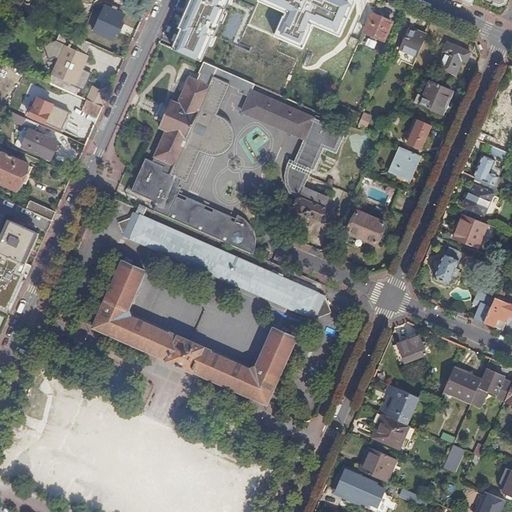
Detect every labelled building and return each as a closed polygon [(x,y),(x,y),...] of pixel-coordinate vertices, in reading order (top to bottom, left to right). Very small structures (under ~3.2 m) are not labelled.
[(314,27),(341,38),(357,1),(355,0),(190,0),(170,46),(203,61),(230,0),(252,0),(283,13),(273,37),(304,51),(314,27)] [(11,9),(4,7),(0,16),(6,20),(11,9)] [(125,16),(106,7),(95,33),(114,41),(117,33),(120,35),(124,24),(122,23),(125,16)] [(370,17),(364,31),(384,39),(392,21),(372,12),(370,17)] [(417,56),(427,32),(415,27),(413,31),(409,29),(400,48),(417,56)] [(84,61),(91,44),(62,31),(58,42),(46,47),(51,59),(56,57),(60,59),(63,65),(61,69),(55,71),(50,83),(77,95),(81,88),(84,89),(91,73),(82,69),(85,64),(84,61)] [(439,67),(457,75),(464,60),(467,62),(471,53),(449,43),(445,51),(446,53),(439,67)] [(155,178),(181,189),(182,187),(179,186),(182,179),(188,182),(204,146),(210,149),(215,150),(218,150),(223,148),(227,145),(229,141),(230,138),(230,134),(229,130),(227,126),(224,123),(216,119),(231,84),(241,88),(241,91),(250,95),(244,112),(306,138),(307,136),(314,138),(321,119),(253,90),(256,84),(224,70),(220,68),(205,62),(201,72),(202,73),(199,80),(191,77),(179,103),(172,100),(160,127),(167,130),(156,157),(157,157),(155,162),(147,158),(141,171),(155,178)] [(448,104),(454,91),(432,81),(421,105),(443,115),(444,113),(446,112),(449,107),(448,104)] [(46,97),(40,94),(30,117),(46,124),(54,106),(48,103),(50,100),(46,98),(46,97)] [(511,100),(505,97),(502,103),(511,107),(511,100)] [(99,118),(104,107),(88,100),(83,111),(99,118)] [(345,122),(354,127),(360,112),(351,108),(345,122)] [(39,125),(10,112),(7,119),(36,132),(39,125)] [(420,120),(416,119),(408,136),(412,137),(420,120)] [(422,150),(433,126),(420,120),(412,137),(409,144),(422,150)] [(60,143),(32,131),(24,148),(52,160),(60,143)] [(511,145),(480,132),(477,140),(494,147),(509,154),(511,147),(511,145)] [(419,164),(422,156),(401,147),(391,172),(398,175),(396,179),(412,186),(421,165),(419,164)] [(509,154),(494,147),(491,154),(506,161),(509,154)] [(29,165),(3,154),(0,161),(0,184),(17,192),(29,165)] [(480,166),(475,178),(476,178),(495,186),(500,176),(491,173),(496,161),(485,155),(482,162),(483,163),(481,167),(480,166)] [(155,210),(254,254),(258,246),(256,239),(253,231),(250,225),(244,219),(239,215),(236,222),(232,221),(233,217),(215,209),(213,212),(205,208),(206,205),(188,197),(187,200),(178,196),(181,189),(155,178),(141,171),(133,191),(158,203),(155,210)] [(507,180),(500,176),(495,186),(498,188),(503,190),(507,180)] [(495,186),(476,178),(463,207),(485,216),(498,188),(495,186)] [(306,188),(301,197),(320,206),(325,196),(306,188)] [(320,206),(301,197),(300,197),(295,208),(304,212),(304,213),(313,217),(313,216),(322,220),(327,209),(326,208),(331,199),(325,196),(320,206)] [(53,221),(57,212),(30,200),(26,209),(53,221)] [(284,305),(290,308),(309,316),(317,319),(326,296),(144,216),(148,207),(141,204),(137,214),(132,218),(124,235),(151,247),(156,249),(284,305)] [(349,232),(377,244),(385,223),(358,211),(349,232)] [(276,231),(283,234),(289,220),(282,216),(276,231)] [(489,225),(467,216),(458,238),(479,247),(489,225)] [(12,220),(0,248),(0,252),(8,256),(24,263),(37,232),(12,220)] [(435,236),(433,242),(442,246),(445,240),(435,236)] [(151,247),(141,269),(146,271),(156,249),(151,247)] [(435,277),(450,284),(461,260),(459,259),(460,257),(458,256),(460,251),(450,247),(447,254),(446,253),(435,277)] [(16,282),(24,263),(8,256),(4,267),(11,270),(7,278),(16,282)] [(194,372),(268,405),(297,338),(280,330),(274,328),(257,368),(251,370),(212,352),(213,351),(171,332),(170,334),(131,316),(129,311),(146,271),(141,269),(124,261),(96,327),(168,360),(168,361),(193,373),(194,372)] [(509,269),(499,264),(496,271),(505,276),(509,269)] [(501,285),(498,293),(504,296),(507,288),(501,285)] [(480,306),(475,318),(485,323),(495,299),(479,292),(474,304),(480,306)] [(495,299),(485,323),(503,331),(507,322),(502,320),(505,314),(511,316),(511,304),(496,298),(495,299)] [(274,328),(280,330),(290,308),(284,305),(274,328)] [(428,356),(421,336),(394,346),(401,365),(420,357),(420,359),(428,356)] [(483,379),(455,367),(446,390),(473,402),(483,379)] [(473,402),(472,403),(481,406),(489,391),(498,395),(497,397),(506,401),(511,387),(511,382),(504,380),(505,377),(487,369),(483,379),(473,402)] [(394,387),(389,384),(384,393),(391,396),(394,387)] [(386,407),(383,414),(384,415),(409,425),(421,398),(394,387),(391,396),(386,407)] [(409,425),(384,415),(374,437),(400,449),(410,426),(409,425)] [(476,454),(482,457),(486,447),(480,444),(476,454)] [(454,445),(444,467),(455,472),(465,450),(454,445)] [(366,458),(361,470),(388,482),(398,460),(373,449),(369,458),(366,458)] [(368,505),(378,483),(347,470),(346,471),(345,474),(342,477),(340,481),(339,485),(339,489),(338,491),(346,495),(345,497),(357,503),(358,501),(368,505)] [(511,474),(507,487),(504,485),(501,491),(511,495),(511,474)] [(422,509),(425,511),(430,501),(402,488),(400,494),(418,502),(418,503),(422,509)] [(480,511),(501,511),(506,500),(489,493),(480,511)]
